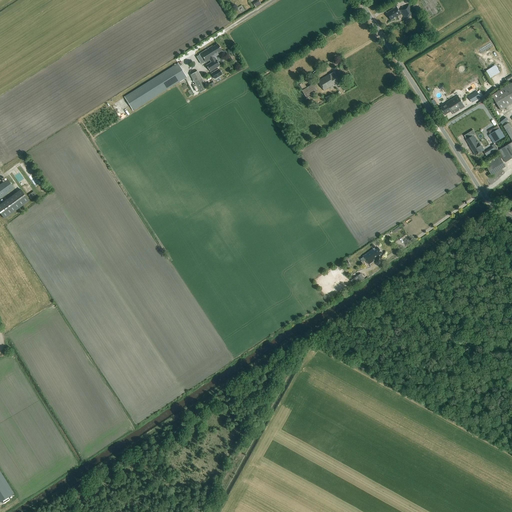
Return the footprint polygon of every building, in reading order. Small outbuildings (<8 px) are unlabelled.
[(409,4),(404,8),(400,10),(405,19),(414,14),(409,4)] [(391,21),(401,14),(396,7),(386,13),(391,21)] [(218,55),(218,54),(222,51),(218,44),(213,47),(212,46),(200,54),(205,63),(210,60),(211,63),(207,66),(210,72),(212,71),(220,66),(215,57),(218,55)] [(133,111),(187,77),(178,63),(124,97),(133,111)] [(219,70),(212,74),(215,79),(222,75),(219,70)] [(207,89),(198,71),(190,75),(200,93),(207,89)] [(334,72),(330,74),(318,81),(324,90),(333,85),(333,84),(339,81),(334,72)] [(318,92),(313,84),(307,88),(303,82),(300,84),(303,90),(302,91),(306,97),(305,98),(306,100),(318,92)] [(501,111),(511,104),(511,82),(492,95),(501,111)] [(472,103),(480,98),(476,91),(468,97),(472,103)] [(446,103),(447,104),(440,108),(445,115),(452,111),(453,114),(465,107),(458,96),(446,103)] [(511,127),(509,123),(503,126),(511,140),(511,127)] [(494,144),(505,137),(500,129),(489,135),(494,144)] [(469,138),(471,142),(473,144),(470,146),(473,150),(476,155),(482,151),(484,150),(479,141),(478,142),(474,135),(469,138)] [(511,142),(498,151),(505,163),(511,158),(511,142)] [(492,175),(506,167),(499,155),(485,164),(492,175)] [(0,198),(14,188),(8,179),(0,185),(0,198)] [(21,190),(0,204),(0,212),(5,219),(29,201),(21,190)] [(383,254),(379,248),(375,251),(373,249),(363,257),(365,259),(369,265),(376,259),(378,257),(379,258),(383,254)] [(356,284),(364,278),(361,274),(353,279),(356,284)] [(4,504),(10,500),(8,498),(14,494),(0,471),(0,502),(3,501),(4,504)]
